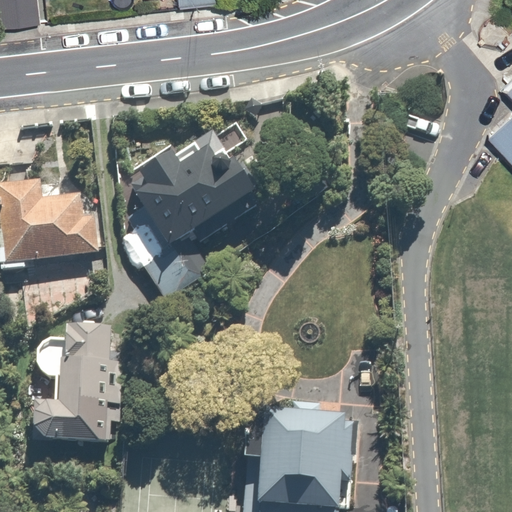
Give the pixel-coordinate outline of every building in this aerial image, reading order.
[(0,0),(0,29),(41,24),(37,0),(0,0)] [(511,77),(506,83),(511,90),(511,109),(488,132),(511,158),(511,77)] [(164,157),(144,171),(159,194),(141,206),(167,245),(139,264),(165,302),(206,274),(190,250),(217,232),(222,240),(239,228),(234,220),(263,200),(217,133),(169,165),(164,157)] [(45,185),(4,189),(12,266),(98,257),(95,219),(89,219),(87,193),(46,197),(45,185)] [(61,384),(64,384),(63,405),(38,404),(37,447),(110,449),(111,408),(118,408),(120,371),(111,371),(113,329),(66,327),(65,341),(63,340),(60,340),(58,340),(55,340),(52,341),(50,341),(48,343),(46,344),(44,345),(42,347),(40,349),(39,351),(38,354),(37,356),(36,359),(36,361),(36,364),(36,366),(37,369),(38,371),(39,373),(40,376),(42,378),(44,379),(46,381),(48,382),(51,383),(53,384),(56,384),(58,384),(61,384)] [(348,415),(257,413),(255,509),(345,511),(348,415)]
